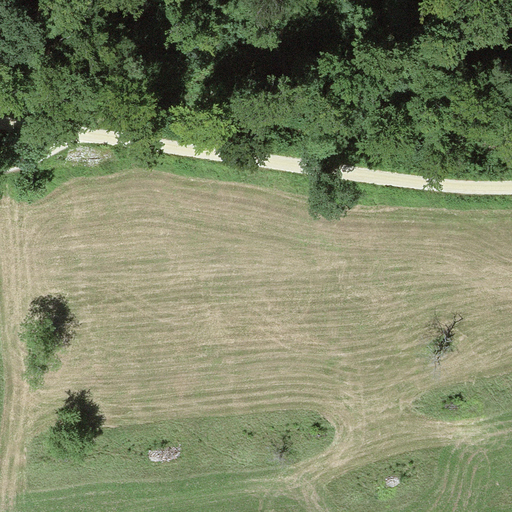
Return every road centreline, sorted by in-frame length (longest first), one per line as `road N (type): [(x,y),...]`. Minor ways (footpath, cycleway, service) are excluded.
road 1 (track): [(511,183),(398,177),(0,123)]
road 2 (track): [(0,161),(226,68),(343,0)]
